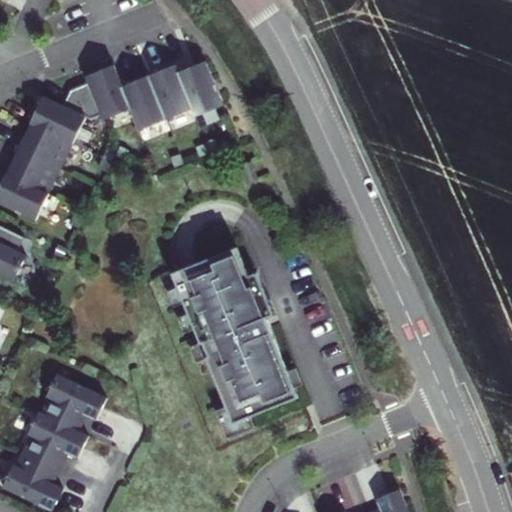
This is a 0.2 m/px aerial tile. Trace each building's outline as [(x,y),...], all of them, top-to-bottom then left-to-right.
[(0,0),(0,14),(5,17),(12,0),(0,0)] [(50,99),(0,202),(0,205),(41,226),(93,120),(98,123),(106,120),(109,128),(136,117),(144,137),(197,116),(200,124),(232,111),(212,62),(184,73),(181,67),(127,88),(119,69),(94,79),(94,85),(76,94),(69,108),(50,99)] [(255,165),(245,169),(252,187),(262,183),(255,165)] [(0,275),(19,284),(30,261),(20,257),(28,239),(0,226),(0,275)] [(263,273),(254,277),(244,252),(180,277),(239,425),(303,400),(266,307),(275,304),(263,273)] [(110,403),(42,373),(26,407),(84,434),(91,418),(101,422),(110,403)] [(93,438),(26,407),(8,444),(64,470),(70,456),(82,462),(93,438)] [(64,470),(8,444),(0,460),(0,486),(54,511),(55,511),(65,492),(56,488),(64,470)] [(376,501),(380,511),(378,511),(350,511),(348,511),(411,511),(402,489),(376,501)]
